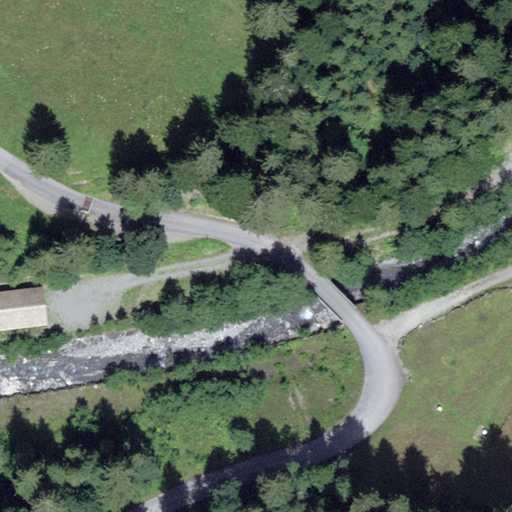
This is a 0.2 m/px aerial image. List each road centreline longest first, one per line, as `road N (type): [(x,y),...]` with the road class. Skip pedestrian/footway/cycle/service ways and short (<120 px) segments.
road 1 (unclassified): [(148,511),(323,445),(357,424),(380,383),(376,349),(305,268),(262,239),(85,207),(50,194),(0,158)]
road 2 (track): [(62,301),(244,254),(262,239)]
road 3 (track): [(370,340),(511,271)]
